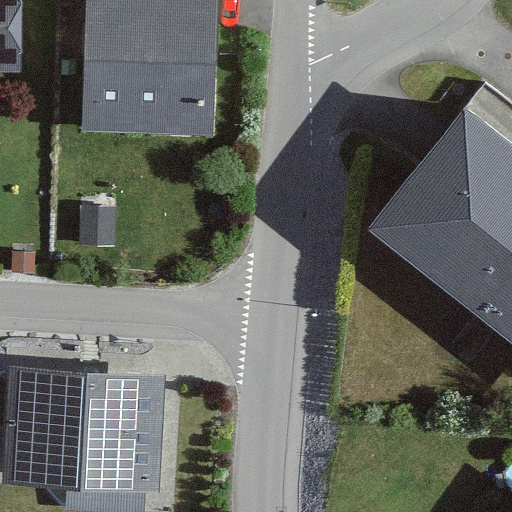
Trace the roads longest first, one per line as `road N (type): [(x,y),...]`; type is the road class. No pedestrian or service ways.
road 1 (residential): [(273,328),(302,12)]
road 2 (residential): [(0,308),(273,328)]
road 3 (residential): [(260,511),(273,328)]
